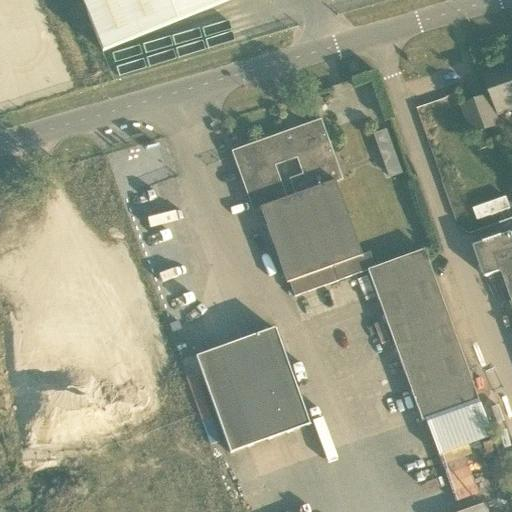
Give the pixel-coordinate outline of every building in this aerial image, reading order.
[(59,0),(0,0),(0,53),(69,25),(59,0)] [(80,0),(102,52),(230,0),(80,0)] [(511,63),(485,73),(500,114),(511,109),(511,63)] [(500,125),(496,116),(489,97),(462,107),(473,135),(500,125)] [(362,256),(335,181),(329,184),(324,170),(336,165),(326,141),(320,122),(233,153),(254,211),(260,209),(292,299),(367,271),(421,422),(478,402),(424,251),(375,268),(369,253),(362,256)] [(386,132),(375,136),(379,147),(390,143),(386,132)] [(73,163),(95,232),(127,222),(105,153),(73,163)] [(397,162),(386,166),(390,177),(401,173),(397,162)] [(475,217),(509,209),(507,198),(473,206),(475,217)] [(511,234),(473,248),(484,279),(501,273),(511,302),(511,234)] [(12,312),(0,315),(0,511),(194,511),(183,475),(73,509),(12,312)] [(308,426),(281,349),(275,330),(196,358),(229,454),(308,426)]
